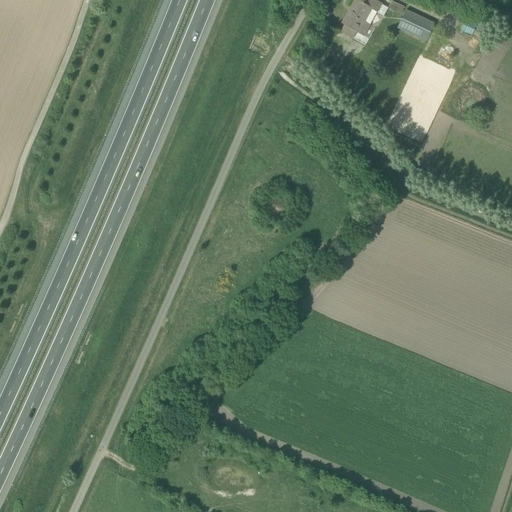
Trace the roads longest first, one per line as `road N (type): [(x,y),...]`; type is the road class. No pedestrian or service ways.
road 1 (unclassified): [(73,511),(268,70),(310,0)]
road 2 (motorway): [(0,482),(207,0)]
road 3 (motorway): [(178,0),(0,405)]
road 4 (unclassified): [(88,0),(0,231)]
road 5 (track): [(101,450),(148,468),(203,411)]
